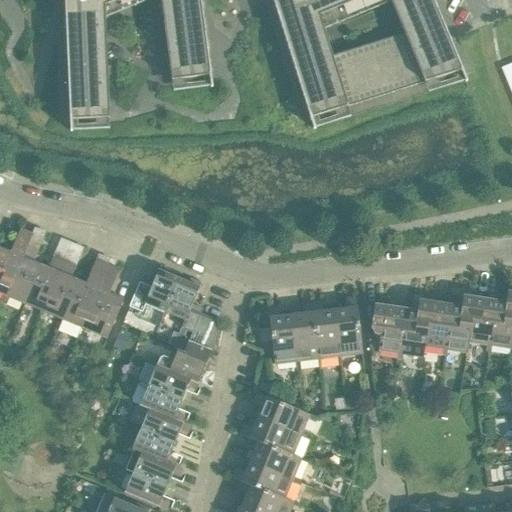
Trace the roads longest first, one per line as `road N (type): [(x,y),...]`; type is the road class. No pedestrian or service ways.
road 1 (residential): [(0,184),(251,276)]
road 2 (residential): [(251,276),(295,278),(511,251)]
road 3 (residential): [(201,511),(251,276)]
